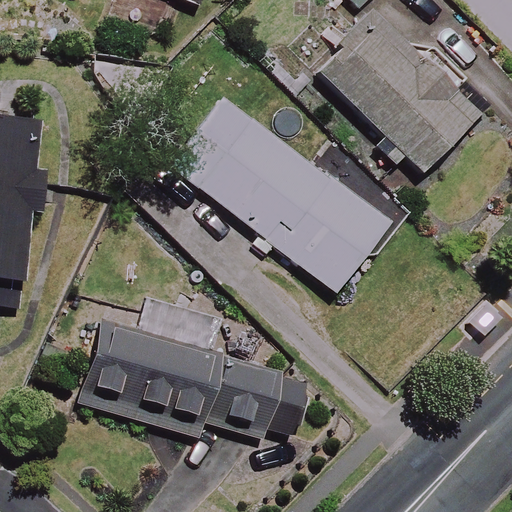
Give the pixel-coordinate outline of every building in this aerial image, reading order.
[(157,0),(188,12),(193,0),(157,0)] [(469,117),(357,21),(303,85),(415,180),(469,117)] [(375,222),(217,104),(166,173),(331,296),(362,255),(371,261),(406,214),(390,203),(375,222)] [(0,124),(0,311),(13,313),(36,130),(0,124)] [(210,328),(141,306),(131,338),(95,326),(88,347),(69,407),(196,448),(202,429),(277,453),(298,385),(201,354),(210,328)]
